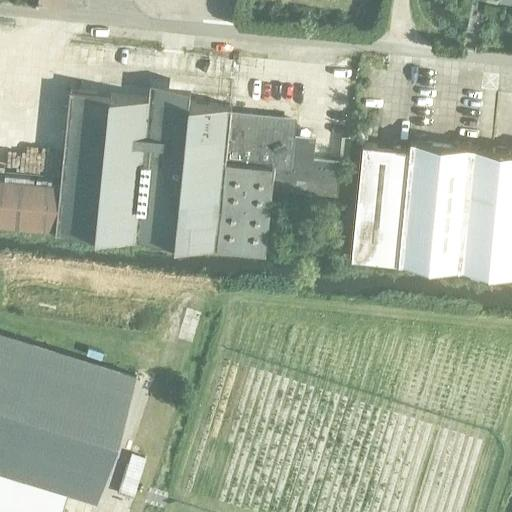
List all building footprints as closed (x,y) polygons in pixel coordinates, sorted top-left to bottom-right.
[(338,191),(341,160),(312,157),(314,136),(294,134),(295,117),(231,110),(232,104),(71,88),(61,183),(0,176),(0,222),(57,229),(266,251),(273,185),(338,191)] [(511,147),(411,138),(410,147),(363,142),(352,256),(399,260),(511,271),(511,147)] [(337,245),(317,242),(315,256),(335,258),(337,245)] [(0,469),(94,499),(134,371),(0,329),(0,469)] [(121,486),(133,490),(140,468),(128,464),(121,486)]
